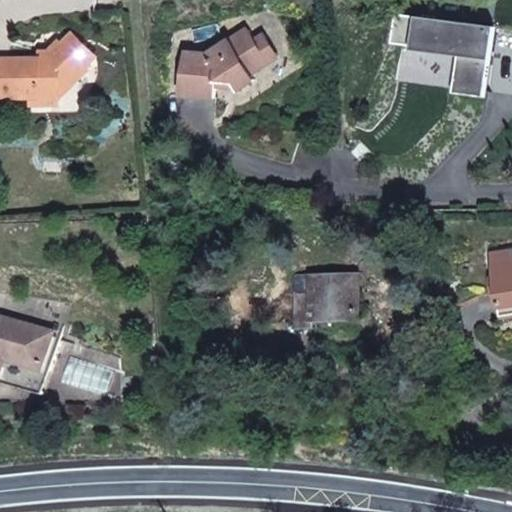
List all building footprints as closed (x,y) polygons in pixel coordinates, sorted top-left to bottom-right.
[(248,32),(208,58),(186,56),(181,98),(214,102),(216,88),(235,91),(239,98),(258,85),(254,79),(249,71),(267,59),(257,45),(248,32)] [(282,61),(267,39),(257,45),(267,59),(249,71),(254,79),(282,61)] [(0,91),(37,90),(46,90),(46,98),(65,97),(66,76),(82,79),(91,69),(62,40),(45,58),(0,59),(0,91)] [(66,76),(65,97),(82,79),(66,76)] [(46,90),(37,90),(38,98),(46,98),(46,90)] [(505,319),(511,317),(511,248),(493,252),(505,319)] [(362,319),(360,272),(296,274),(298,327),(315,327),(316,321),(362,319)] [(0,373),(6,375),(10,360),(46,370),(57,330),(0,313),(0,373)] [(6,375),(0,373),(0,380),(40,391),(46,370),(10,360),(6,375)] [(128,383),(126,374),(118,375),(119,385),(128,383)]
